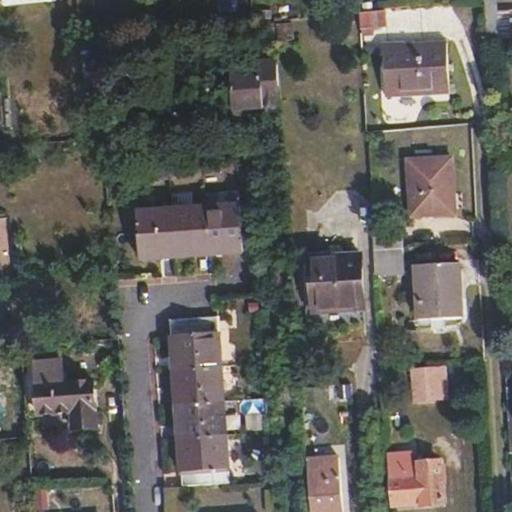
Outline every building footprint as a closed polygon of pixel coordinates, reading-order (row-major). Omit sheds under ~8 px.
[(384,26),(383,8),(359,11),(360,28),(384,26)] [(448,92),(445,42),(382,46),(385,96),(448,92)] [(233,110),(281,107),(279,72),(230,75),(233,110)] [(134,122),(104,124),(107,155),(137,152),(134,122)] [(450,161),(408,162),(410,218),(452,216),(450,161)] [(237,208),(205,210),(209,258),(241,255),(237,208)] [(209,258),(205,210),(170,213),(174,261),(209,258)] [(174,261),(170,213),(136,215),(140,263),(174,261)] [(403,232),(373,233),(375,264),(405,263),(403,232)] [(335,280),(337,305),(365,306),(366,252),(333,253),(335,280)] [(315,305),(337,305),(335,280),(333,253),(315,253),(315,305)] [(457,264),(415,265),(417,319),(430,319),(430,329),(441,328),(441,318),(459,317),(457,264)] [(171,320),(172,336),(219,332),(218,317),(171,320)] [(219,332),(172,336),(175,370),(222,367),(219,332)] [(36,364),(38,414),(71,412),(72,428),(96,427),(93,383),(63,385),(62,362),(36,364)] [(442,428),(436,366),(405,370),(413,431),(442,428)] [(177,404),(224,401),(222,367),(175,370),(177,404)] [(177,404),(180,439),(227,435),(224,401),(177,404)] [(180,439),(182,474),(230,470),(227,435),(180,439)] [(343,511),(340,462),(310,463),(313,511),(343,511)] [(389,475),(391,508),(442,506),(438,463),(419,464),(419,474),(389,475)] [(419,474),(419,464),(389,466),(389,475),(419,474)] [(182,474),(183,485),(231,482),(230,470),(182,474)]
